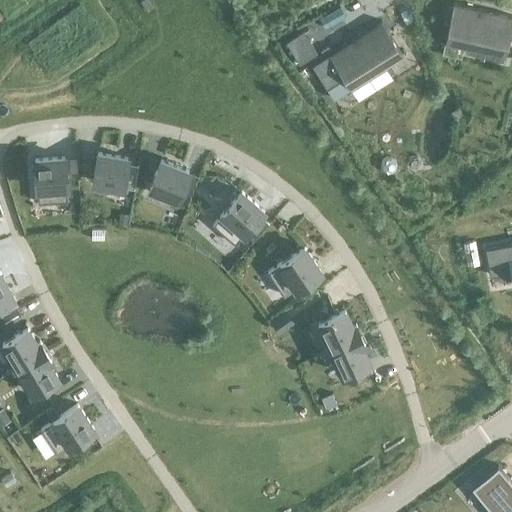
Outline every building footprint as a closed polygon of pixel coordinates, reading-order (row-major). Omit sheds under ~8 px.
[(511,23),(511,15),(454,1),(443,41),(504,56),(511,23)] [(312,64),(327,88),(344,77),(351,88),(404,55),(382,20),(312,64)] [(299,32),(285,41),(299,63),(313,54),(299,32)] [(96,166),(93,181),(134,188),(138,164),(127,162),(127,157),(98,152),(98,154),(97,154),(95,166),(96,166)] [(38,202),(68,200),(64,156),(35,158),(36,173),(35,173),(36,185),(37,185),(38,202)] [(155,173),(150,187),(178,198),(188,170),(161,159),(160,161),(159,161),(154,172),(155,173)] [(224,211),(212,223),(235,243),(264,210),(242,190),(232,202),(231,201),(223,210),(224,211)] [(120,212),(118,222),(126,224),(128,214),(120,212)] [(511,242),(485,248),(491,275),(510,271),(511,280),(511,242)] [(282,261),(268,270),(284,295),(321,270),(304,246),(292,254),(291,253),(281,260),(282,261)] [(0,303),(13,297),(0,270),(0,303)] [(2,317),(6,325),(20,316),(15,309),(2,317)] [(320,320),(318,321),(330,347),(360,333),(356,323),(352,325),(345,309),(331,315),(331,314),(320,319),(320,320)] [(272,320),(279,330),(294,321),(287,311),(272,320)] [(17,367),(46,349),(40,340),(37,342),(28,327),(15,334),(14,333),(4,340),(4,341),(2,342),(17,367)] [(360,333),(330,347),(342,373),(345,372),(345,373),(356,368),(356,367),(369,361),(362,344),(365,343),(360,333)] [(17,367),(32,391),(34,390),(35,391),(45,385),(45,384),(58,376),(48,360),(51,359),(46,349),(17,367)] [(331,393),(322,397),(326,408),(336,403),(331,393)] [(41,428),(57,452),(71,443),(72,444),(82,437),(81,436),(94,428),(77,403),(41,428)] [(4,408),(0,410),(0,424),(10,419),(4,408)] [(511,511),(511,480),(498,464),(472,486),(493,511),(511,511)]
